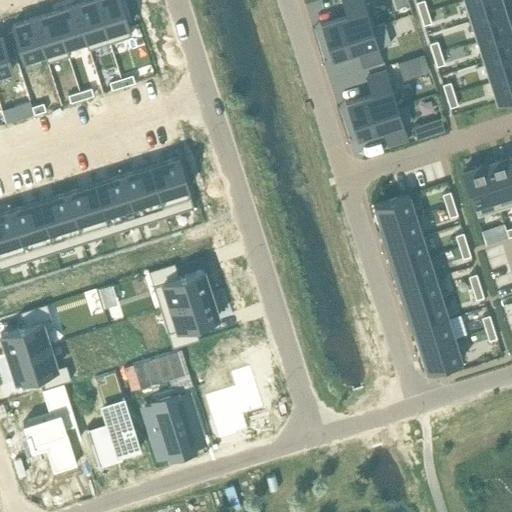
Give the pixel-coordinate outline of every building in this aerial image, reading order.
[(95,0),(86,0),(74,4),(86,39),(85,39),(87,48),(109,42),(95,0)] [(119,0),(95,0),(109,42),(130,35),(119,0)] [(342,0),(347,15),(322,23),(327,40),(371,27),(371,28),(377,26),(369,2),(363,4),(362,0),(342,0)] [(424,0),(421,0),(416,2),(420,13),(427,11),(424,0)] [(499,0),(464,0),(470,20),(502,10),(499,0)] [(74,4),(54,10),(65,46),(66,45),(85,39),(86,39),(74,4)] [(54,10),(33,17),(44,52),(43,52),(46,62),(69,54),(66,45),(65,46),(54,10)] [(502,10),(470,20),(477,40),(509,30),(502,10)] [(427,11),(420,13),(423,25),(431,22),(427,11)] [(33,17),(12,24),(23,59),(43,52),(44,52),(33,17)] [(371,27),(327,40),(333,58),(358,50),(363,67),(382,61),(377,47),(391,43),(385,23),(377,26),(371,28),(371,27)] [(511,39),(509,30),(477,40),(484,61),(511,52),(511,39)] [(1,34),(0,34),(0,72),(12,69),(1,34)] [(437,40),(429,43),(433,54),(441,52),(437,40)] [(441,52),(433,54),(436,66),(444,63),(441,52)] [(511,52),(484,61),(490,82),(511,74),(511,52)] [(423,53),(397,62),(403,80),(429,71),(423,53)] [(372,94),(347,102),(352,119),(396,106),(385,71),(367,77),(372,94)] [(132,74),(120,77),(123,85),(134,81),(132,74)] [(511,74),(490,82),(497,103),(511,98),(511,74)] [(120,77),(109,81),(111,89),(123,85),(120,77)] [(450,82),(442,84),(446,96),(454,93),(450,82)] [(91,87),(79,90),(82,98),(93,95),(91,87)] [(79,90),(68,94),(70,102),(82,98),(79,90)] [(454,93),(446,96),(449,107),(457,105),(454,93)] [(43,102),(31,106),(34,113),(45,110),(43,102)] [(31,106),(20,109),(23,117),(34,113),(31,106)] [(396,106),(352,119),(358,137),(383,128),(388,146),(407,140),(396,106)] [(440,117),(413,126),(417,139),(444,130),(440,117)] [(178,156),(149,165),(165,215),(194,206),(178,156)] [(511,179),(505,157),(484,163),(499,209),(511,204),(511,179)] [(484,163),(462,170),(477,216),(499,209),(484,163)] [(149,165),(121,174),(137,224),(165,215),(149,165)] [(121,174),(94,182),(110,233),(137,224),(121,174)] [(94,182),(66,191),(82,242),(110,233),(94,182)] [(66,191),(38,200),(54,251),(82,242),(66,191)] [(450,191),(442,193),(446,205),(453,202),(450,191)] [(408,193),(373,204),(380,225),(415,214),(408,193)] [(38,200),(10,209),(26,259),(54,251),(38,200)] [(453,203),(446,205),(449,216),(457,214),(453,203)] [(10,209),(0,212),(0,267),(26,259),(10,209)] [(415,214),(380,225),(386,247),(422,235),(415,214)] [(503,227),(481,234),(485,247),(507,240),(503,227)] [(463,232),(455,235),(459,246),(466,244),(463,232)] [(422,235),(386,247),(393,267),(428,256),(422,235)] [(467,244),(459,246),(463,258),(470,255),(467,244)] [(428,256),(393,267),(400,288),(435,276),(428,256)] [(174,262),(148,270),(160,308),(210,292),(203,268),(178,276),(174,262)] [(476,273),(468,276),(472,287),(480,285),(476,273)] [(435,276),(400,288),(406,308),(441,297),(435,276)] [(480,285),(472,287),(475,299),(483,296),(480,285)] [(210,292),(160,308),(172,346),(198,338),(193,324),(218,316),(210,292)] [(441,297),(406,308),(413,329),(411,329),(411,330),(448,318),(441,297)] [(24,325),(0,332),(8,357),(49,344),(41,320),(51,317),(46,303),(20,311),(24,325)] [(489,314),(481,317),(485,328),(493,326),(489,314)] [(448,318),(411,330),(413,329),(419,349),(454,338),(448,318)] [(493,326),(485,328),(488,340),(496,337),(493,326)] [(454,338),(419,349),(426,371),(433,369),(434,373),(445,369),(444,365),(461,360),(454,338)] [(49,344),(8,357),(15,381),(40,373),(44,387),(46,386),(63,381),(70,379),(65,364),(56,367),(49,344)] [(177,350),(135,364),(142,386),(184,372),(177,350)] [(235,386),(204,396),(218,440),(237,434),(236,432),(247,428),(243,413),(264,407),(251,366),(231,372),(235,386)] [(106,423),(87,429),(99,465),(121,458),(120,454),(140,448),(124,396),(118,377),(97,383),(103,402),(100,403),(106,423)] [(78,379),(66,382),(69,396),(82,392),(78,379)] [(54,412),(24,422),(32,449),(50,443),(57,466),(76,459),(66,427),(76,424),(63,381),(46,386),(54,412)] [(154,404),(142,408),(155,449),(168,445),(170,451),(190,445),(183,424),(194,421),(186,394),(174,397),(173,394),(153,400),(154,404)]
